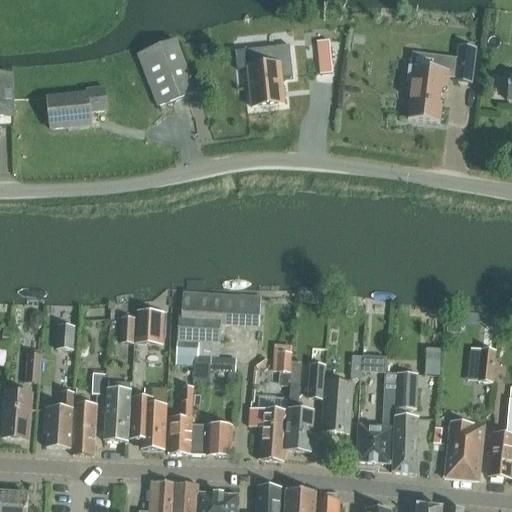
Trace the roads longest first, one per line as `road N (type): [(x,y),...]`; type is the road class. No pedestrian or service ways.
road 1 (residential): [(511,193),(276,161),(129,185),(0,191)]
road 2 (tertiary): [(511,505),(372,484),(80,470)]
